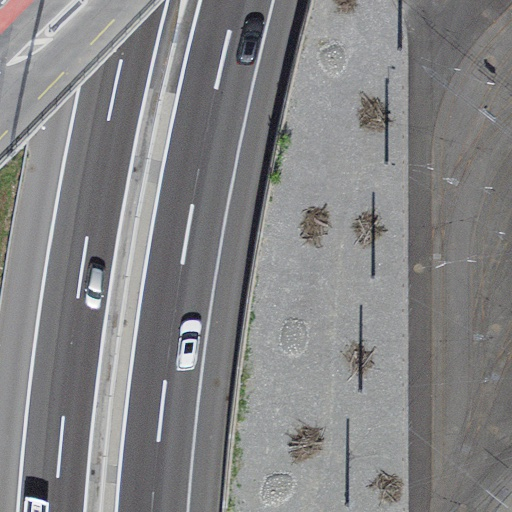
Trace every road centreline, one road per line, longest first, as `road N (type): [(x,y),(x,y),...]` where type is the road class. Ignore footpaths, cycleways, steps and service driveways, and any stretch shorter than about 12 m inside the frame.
road 1 (motorway): [(153,511),(183,257),(238,0)]
road 2 (motorway): [(130,0),(86,240),(55,511)]
